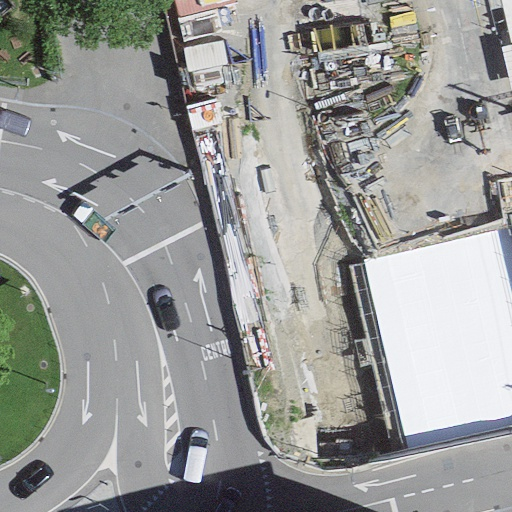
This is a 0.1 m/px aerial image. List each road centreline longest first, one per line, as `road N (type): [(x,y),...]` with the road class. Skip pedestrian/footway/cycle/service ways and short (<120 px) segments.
road 1 (secondary): [(173,498),(150,317),(124,257),(69,201),(0,177)]
road 2 (residential): [(511,248),(464,0)]
road 3 (residential): [(336,511),(511,472)]
